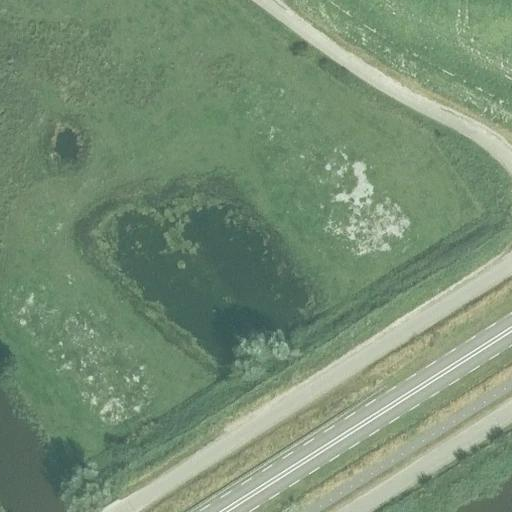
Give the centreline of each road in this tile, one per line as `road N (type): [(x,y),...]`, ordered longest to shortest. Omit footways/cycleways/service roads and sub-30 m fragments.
road 1 (unclassified): [(119,511),(511,263)]
road 2 (primary): [(223,511),(511,329)]
road 3 (unclassified): [(511,166),(473,132),(358,72),(262,0)]
road 4 (unclassified): [(352,511),(511,410)]
